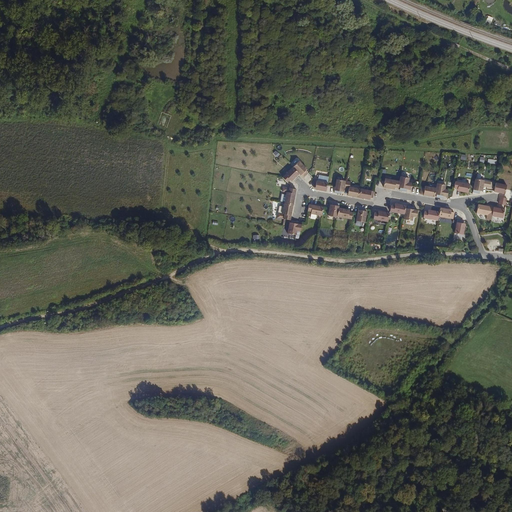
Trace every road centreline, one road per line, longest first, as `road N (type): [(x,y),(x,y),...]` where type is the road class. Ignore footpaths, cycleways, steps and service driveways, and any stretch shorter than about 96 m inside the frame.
road 1 (track): [(473,131),(406,146),(217,139),(204,245)]
road 2 (track): [(481,255),(348,260),(223,249)]
road 3 (track): [(154,235),(166,142),(194,98),(207,0)]
road 4 (track): [(223,249),(105,300),(0,326)]
road 5 (track): [(223,249),(55,219),(0,224)]
road 6 (residential): [(460,206),(386,194),(373,205),(301,191),(296,217)]
